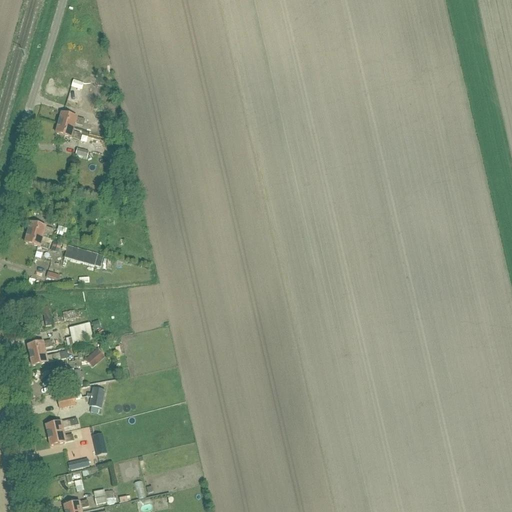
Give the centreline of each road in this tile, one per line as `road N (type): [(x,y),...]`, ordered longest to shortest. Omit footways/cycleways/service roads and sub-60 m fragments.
road 1 (unclassified): [(0,213),(63,0)]
road 2 (unclassified): [(36,511),(0,355)]
